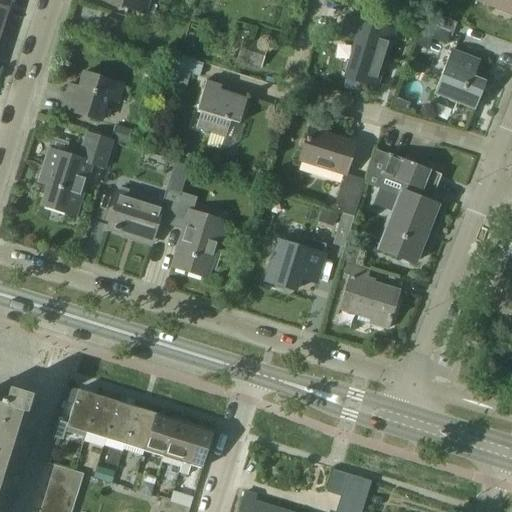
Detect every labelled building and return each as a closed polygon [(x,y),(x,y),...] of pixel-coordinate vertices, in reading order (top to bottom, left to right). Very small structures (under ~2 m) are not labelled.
[(12,0),(0,0),(0,10),(8,13),(12,0)] [(149,0),(97,0),(135,12),(145,15),(149,0)] [(511,0),(476,0),(476,2),(511,16),(511,0)] [(427,14),(422,25),(453,36),(457,25),(427,14)] [(113,37),(117,22),(102,17),(98,32),(113,37)] [(357,41),(344,79),(375,89),(393,33),(346,18),(341,36),(357,41)] [(244,41),(237,62),(261,69),(267,48),(244,41)] [(451,51),(434,95),(473,111),(484,83),(472,78),(479,62),(451,51)] [(171,87),(171,88),(185,92),(191,75),(199,78),(203,65),(180,58),(176,71),(171,87)] [(70,86),(62,111),(101,123),(107,102),(117,105),(123,86),(84,74),(79,89),(70,86)] [(200,114),(195,130),(226,140),(231,124),(239,126),(245,104),(218,96),(221,88),(206,83),(197,113),(200,114)] [(398,100),(394,109),(406,114),(410,105),(398,100)] [(117,125),(112,139),(127,144),(132,130),(117,125)] [(309,131),(299,162),(345,176),(355,145),(309,131)] [(50,152),(41,183),(51,186),(44,207),(77,217),(93,166),(104,169),(112,142),(87,135),(79,160),(65,156),(68,144),(54,139),(50,152)] [(373,158),(365,185),(377,189),(378,188),(400,196),(401,193),(406,195),(428,203),(431,196),(432,196),(440,176),(390,156),(388,163),(373,158)] [(184,180),(188,167),(175,163),(170,176),(184,180)] [(256,176),(253,187),(264,190),(267,179),(256,176)] [(344,176),(333,210),(354,217),(365,182),(344,176)] [(278,178),(272,177),(268,190),(278,193),(281,183),(278,178)] [(120,191),(109,227),(153,241),(159,222),(173,227),(182,194),(166,190),(162,204),(120,191)] [(400,196),(379,250),(414,263),(436,206),(428,203),(406,195),(401,193),(400,196)] [(182,194),(173,227),(186,231),(174,269),(206,279),(223,223),(192,213),(196,199),(182,194)] [(337,215),(323,211),(319,222),(334,227),(337,215)] [(341,213),(331,245),(343,248),(352,217),(341,213)] [(302,241),(299,249),(278,242),(266,283),(293,291),(297,278),(315,283),(323,256),(311,252),(313,244),(302,241)] [(346,249),(342,262),(347,264),(358,267),(362,254),(346,249)] [(492,298),(499,301),(493,316),(511,322),(511,264),(506,262),(492,298)] [(347,279),(338,309),(358,316),(360,311),(371,314),(368,324),(387,330),(399,292),(366,281),(369,271),(358,267),(347,264),(342,278),(347,279)] [(0,402),(0,485),(23,411),(27,413),(33,395),(9,388),(5,402),(1,400),(0,402)] [(87,433),(98,396),(79,391),(68,427),(87,433)] [(106,439),(117,403),(98,396),(87,433),(106,439)] [(126,445),(137,409),(117,403),(106,439),(126,445)] [(144,451),(155,414),(137,409),(126,445),(144,451)] [(164,457),(175,421),(155,414),(144,451),(164,457)] [(175,421),(164,457),(183,463),(194,426),(175,421)] [(194,426),(183,463),(202,469),(213,433),(194,426)] [(55,466),(52,478),(81,486),(84,475),(55,466)] [(102,469),(99,479),(111,483),(114,472),(102,469)] [(347,474),(344,486),(368,494),(372,482),(347,474)] [(81,486),(52,478),(48,489),(77,498),(81,486)] [(142,492),(151,496),(154,486),(145,483),(142,492)] [(368,494),(344,486),(340,497),(365,505),(368,494)] [(77,498),(48,489),(45,500),(73,509),(77,498)] [(239,511),(287,511),(254,502),(256,496),(246,492),(239,511)] [(337,508),(349,511),(361,511),(362,511),(365,505),(340,497),(337,508)] [(158,511),(159,511),(188,511),(190,508),(162,499),(158,511)] [(72,511),(73,509),(45,500),(41,511),(72,511)]
